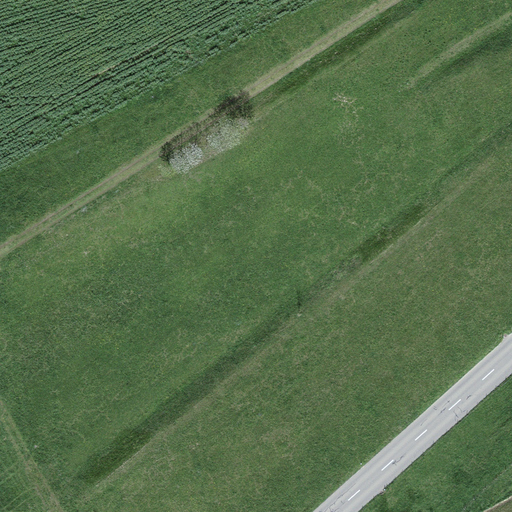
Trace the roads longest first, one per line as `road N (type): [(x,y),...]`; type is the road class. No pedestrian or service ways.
road 1 (track): [(388,0),(0,250)]
road 2 (secondary): [(334,511),(511,352)]
